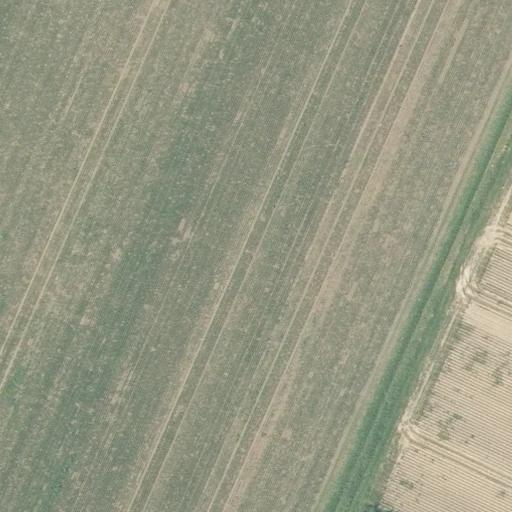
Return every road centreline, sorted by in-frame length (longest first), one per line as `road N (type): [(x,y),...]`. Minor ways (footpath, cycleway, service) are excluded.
road 1 (track): [(347,511),(511,145)]
road 2 (track): [(438,475),(511,363)]
